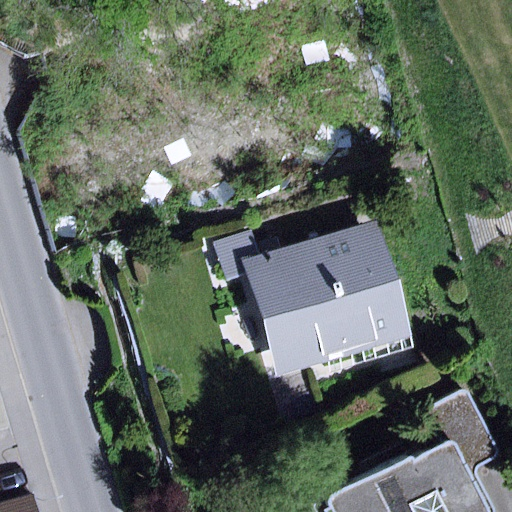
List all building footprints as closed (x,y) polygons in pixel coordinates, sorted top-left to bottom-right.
[(261,260),(247,264),(279,378),(414,340),(382,226),(261,260)] [(247,264),(261,260),(252,232),(214,243),(222,271),(247,264)] [(427,414),(444,447),(447,445),(451,444),(454,444),(457,447),(475,481),(475,474),(477,471),(479,468),(482,466),(497,458),(499,455),(499,451),(470,393),(468,391),(464,390),(430,408),(428,410),(427,414)] [(414,455),(332,497),(330,501),(331,506),(334,511),(490,511),(475,481),(457,447),(454,444),(451,444),(447,445),(444,447),(417,461),(414,455)] [(39,511),(34,494),(0,503),(0,511),(39,511)]
